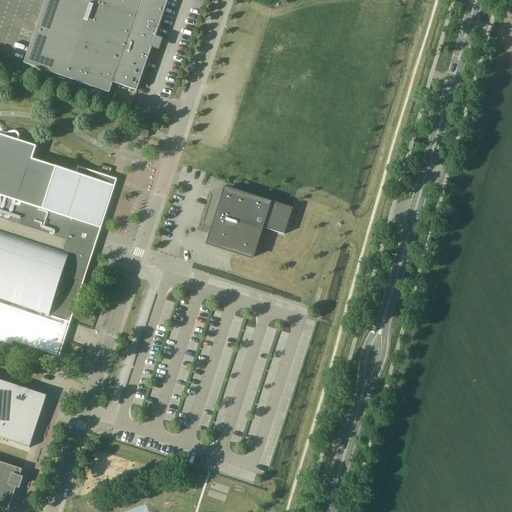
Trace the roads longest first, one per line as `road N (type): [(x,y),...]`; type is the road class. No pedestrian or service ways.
road 1 (primary): [(327,511),(476,0)]
road 2 (unclassified): [(133,265),(222,0)]
road 3 (unclassified): [(85,410),(109,418),(157,273),(133,265)]
road 4 (unclassified): [(85,410),(133,265)]
